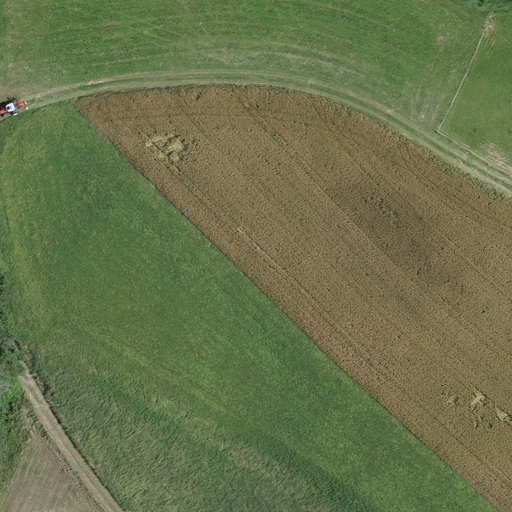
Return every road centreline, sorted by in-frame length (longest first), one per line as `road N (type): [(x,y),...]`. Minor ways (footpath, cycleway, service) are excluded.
road 1 (track): [(0,112),(153,78),(260,75),(376,107),(511,185)]
road 2 (track): [(117,511),(67,445),(0,327)]
